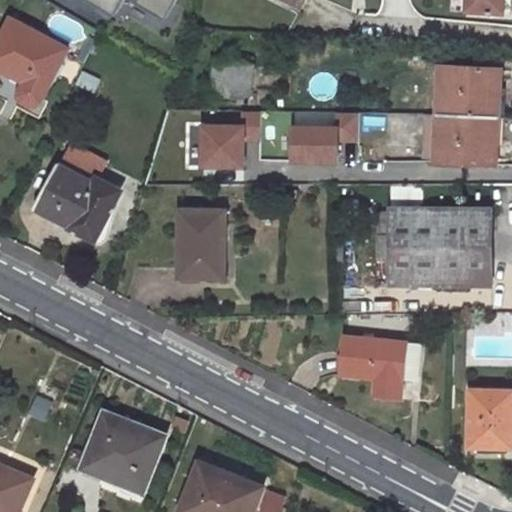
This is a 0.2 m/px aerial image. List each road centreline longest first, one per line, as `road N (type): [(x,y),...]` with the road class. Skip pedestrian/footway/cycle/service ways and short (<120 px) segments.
road 1 (unclassified): [(457,511),(0,274)]
road 2 (residential): [(511,35),(386,23)]
